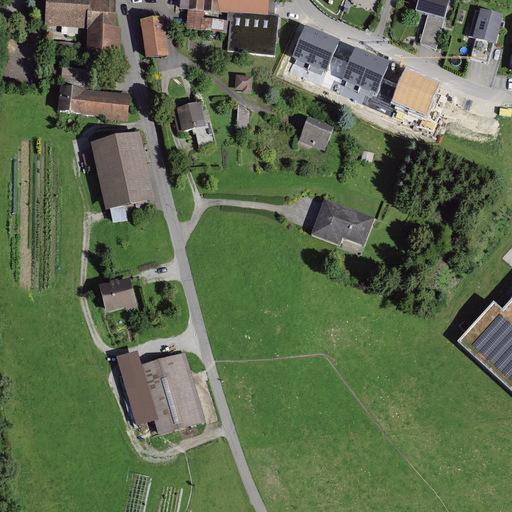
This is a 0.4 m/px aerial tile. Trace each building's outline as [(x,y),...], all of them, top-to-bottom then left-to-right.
[(45,0),(44,30),(89,31),(89,0),(45,0)] [(116,0),(89,0),(89,31),(87,56),(120,58),(121,30),(115,30),(116,0)] [(269,20),(270,0),(181,0),(181,11),(188,12),(204,13),(228,15),(269,20)] [(450,0),(420,0),(417,13),(429,16),(445,21),(450,0)] [(504,18),(476,10),(469,38),(474,39),(473,41),(476,41),(472,58),(489,63),(494,46),(496,47),(504,18)] [(204,13),(188,12),(186,31),(228,35),(229,23),(204,21),(204,13)] [(269,20),(228,15),(227,22),(231,22),(228,51),(275,56),(278,21),(269,20)] [(445,21),(429,16),(421,44),(437,51),(445,21)] [(165,20),(142,24),(148,63),(171,59),(165,20)] [(311,67),(323,39),(307,32),(294,60),(311,67)] [(327,74),(339,46),(323,39),(311,67),(327,74)] [(78,46),(60,45),(59,59),(77,60),(78,46)] [(362,88),(374,60),(358,53),(345,81),(362,88)] [(378,95),(390,67),(374,60),(362,88),(378,95)] [(88,74),(63,71),(59,114),(128,122),(131,99),(86,94),(88,74)] [(410,109),(423,81),(406,74),(394,102),(410,109)] [(255,80),(237,79),(237,94),(243,94),(243,97),(254,98),(255,80)] [(426,116),(439,88),(423,81),(410,109),(426,116)] [(200,106),(173,112),(179,135),(195,131),(199,148),(214,144),(209,124),(205,125),(200,106)] [(250,113),(238,107),(237,130),(249,132),(250,113)] [(334,131),(308,120),(300,142),(325,152),(334,131)] [(141,136),(91,147),(93,154),(83,156),(86,171),(96,169),(106,214),(156,202),(141,136)] [(375,155),(364,152),(361,162),(372,165),(375,155)] [(375,222),(326,203),(312,238),(340,249),(343,242),(364,250),(375,222)] [(130,280),(98,288),(106,316),(137,308),(130,280)] [(511,290),(455,344),(511,396),(511,290)] [(138,355),(117,361),(137,429),(155,424),(159,438),(205,425),(186,357),(142,369),(138,355)]
